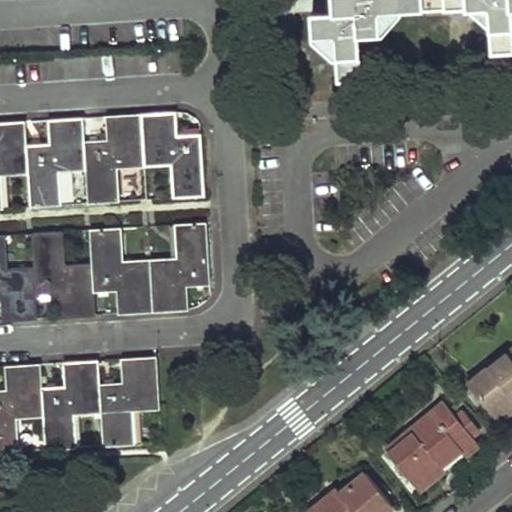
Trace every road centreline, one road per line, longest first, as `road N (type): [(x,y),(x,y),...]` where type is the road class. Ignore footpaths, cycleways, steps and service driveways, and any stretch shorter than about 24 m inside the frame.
road 1 (residential): [(511,140),(354,267),(314,267),(300,245),(293,164),(315,134),(502,132)]
road 2 (residential): [(231,87),(243,280),(238,309),(224,325),(198,335),(0,347)]
road 3 (tertiary): [(179,511),(511,242)]
road 4 (residential): [(0,101),(231,87)]
